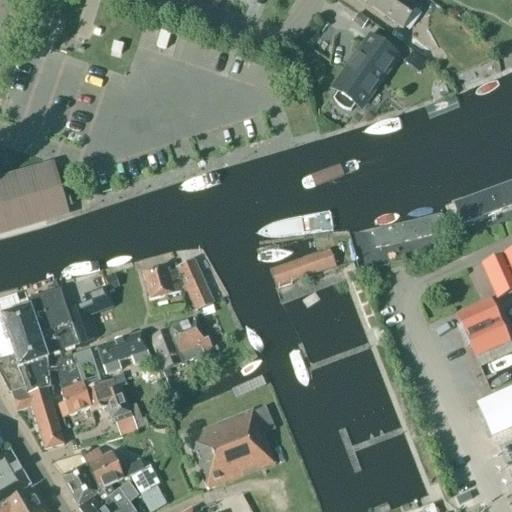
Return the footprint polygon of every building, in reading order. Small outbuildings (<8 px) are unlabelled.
[(418,9),(424,0),(375,0),(370,8),(403,31),(418,9)] [(361,28),(366,20),(360,16),(354,23),(361,28)] [(389,66),(396,57),(370,38),(363,48),(368,51),(362,60),(358,58),(333,93),(338,96),(334,101),(338,107),(344,111),(350,113),(354,108),(359,111),(384,76),(382,74),(388,66),(389,66)] [(426,61),(432,52),(412,38),(406,48),(426,61)] [(121,56),(123,46),(114,44),(111,54),(121,56)] [(0,237),(69,218),(68,215),(65,205),(54,164),(47,166),(42,168),(0,179),(0,237)] [(511,180),(450,201),(459,226),(511,207),(511,180)] [(376,225),(383,247),(446,226),(439,204),(376,225)] [(334,253),(271,274),(276,289),(339,268),(334,253)] [(356,265),(363,263),(361,254),(354,256),(356,265)] [(499,301),(511,295),(511,279),(504,261),(485,269),(499,301)] [(195,313),(212,306),(194,264),(177,272),(195,313)] [(167,274),(165,270),(143,276),(150,302),(182,293),(175,272),(167,274)] [(66,314),(77,347),(94,341),(86,320),(113,310),(106,290),(84,298),(87,308),(66,314)] [(77,347),(66,314),(59,293),(18,305),(16,299),(0,303),(0,376),(10,395),(11,395),(16,413),(31,409),(44,453),(62,448),(46,391),(49,390),(46,361),(45,358),(77,347)] [(467,338),(499,324),(491,306),(459,320),(467,338)] [(204,342),(196,322),(183,327),(183,325),(172,329),(173,331),(150,340),(163,373),(218,353),(216,349),(212,350),(208,341),(204,342)] [(499,324),(467,338),(476,359),(508,344),(499,324)] [(151,362),(141,337),(98,351),(106,378),(122,373),(119,365),(132,361),(134,368),(151,362)] [(79,376),(75,362),(73,358),(58,363),(56,367),(62,394),(82,385),(79,376)] [(75,362),(79,376),(87,374),(82,359),(75,362)] [(112,383),(115,392),(120,390),(127,387),(123,376),(111,380),(112,383)] [(102,397),(115,392),(112,383),(84,392),(90,410),(91,415),(107,409),(102,397)] [(90,410),(84,392),(82,385),(62,394),(61,395),(64,405),(58,407),(63,420),(69,419),(90,410)] [(160,399),(155,385),(150,387),(156,401),(160,399)] [(130,416),(128,410),(120,390),(115,392),(102,397),(107,409),(111,423),(114,422),(116,426),(127,422),(125,418),(130,416)] [(151,404),(147,393),(139,395),(143,407),(151,404)] [(511,394),(479,409),(492,438),(511,429),(511,394)] [(125,418),(127,422),(132,420),(134,425),(142,422),(136,407),(128,410),(130,416),(125,418)] [(273,426),(265,408),(253,413),(253,412),(187,439),(208,492),(274,466),(260,431),(273,426)] [(0,504),(4,503),(28,489),(31,487),(9,453),(3,456),(0,451),(0,504)] [(109,489),(129,480),(128,479),(143,472),(140,464),(127,470),(128,472),(120,475),(112,456),(102,461),(97,451),(82,458),(98,493),(96,494),(83,469),(62,480),(75,505),(79,511),(103,495),(108,501),(115,496),(109,489)] [(149,511),(156,511),(166,506),(156,489),(159,487),(149,469),(131,479),(149,511)] [(103,495),(79,511),(134,511),(129,505),(138,498),(129,480),(109,489),(115,496),(108,501),(103,495)] [(41,511),(30,493),(0,510),(0,511),(41,511)]
